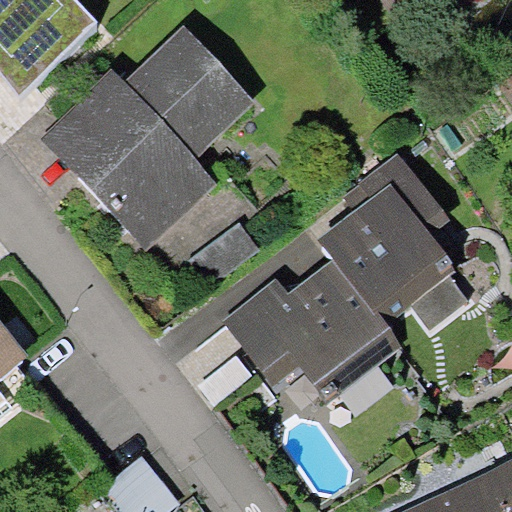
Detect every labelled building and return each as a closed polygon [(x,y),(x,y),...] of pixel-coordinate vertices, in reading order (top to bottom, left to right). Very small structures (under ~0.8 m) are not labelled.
[(0,0),(0,73),(21,97),(98,21),(79,0),(0,0)] [(402,0),(377,0),(388,12),(402,0)] [(113,69),(41,136),(91,189),(146,247),(216,181),(194,158),(255,101),(183,25),(124,81),(113,69)] [(511,74),(500,83),(511,101),(511,74)] [(318,240),(333,259),(375,314),(377,312),(385,323),(410,304),(429,330),(468,300),(449,275),(457,269),(431,233),(449,219),(399,154),(345,195),(357,211),(318,240)] [(259,248),(240,222),(191,259),(210,285),(259,248)] [(375,314),(333,259),(288,293),(277,278),(222,319),(277,392),(304,372),(327,403),(402,346),(385,323),(377,312),(375,314)] [(0,379),(30,355),(0,318),(0,379)] [(141,455),(99,489),(117,511),(168,511),(179,504),(141,455)] [(511,511),(511,459),(401,511),(511,511)]
